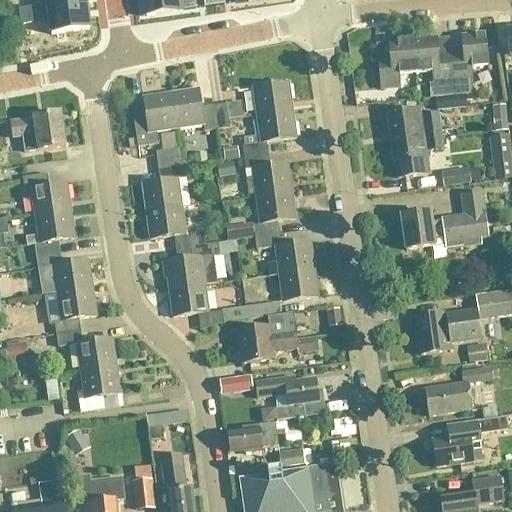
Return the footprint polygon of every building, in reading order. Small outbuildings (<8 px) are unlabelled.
[(85,10),(83,0),(44,0),(47,16),(85,10)] [(180,0),(138,0),(141,19),(182,14),(182,13),(195,11),(193,1),(180,3),(180,0)] [(212,0),(202,0),(204,10),(214,9),(212,0)] [(222,0),(212,0),(214,9),(223,7),(222,0)] [(17,12),(19,20),(31,18),(30,10),(18,12),(17,12)] [(85,10),(47,16),(50,38),(88,32),(85,10)] [(32,26),(31,18),(19,20),(20,28),(32,26)] [(460,57),(449,58),(451,85),(470,83),(469,71),(487,69),(483,35),(458,37),(460,57)] [(434,98),(451,96),(450,85),(451,85),(449,58),(437,59),(435,40),(410,42),(414,77),(430,75),(431,86),(426,87),(428,99),(434,98)] [(397,78),(414,77),(410,42),(385,45),(387,64),(376,65),(378,92),(398,90),(397,78)] [(254,120),(290,114),(286,87),(250,92),(254,120)] [(215,136),(211,111),(200,113),(197,94),(169,98),(174,133),(202,129),(203,137),(215,136)] [(451,97),(451,96),(434,98),(436,113),(465,110),(463,96),(451,97)] [(174,133),(169,98),(140,102),(142,117),(131,119),(135,150),(155,147),(153,136),(174,133)] [(493,134),(507,133),(505,108),(491,109),(493,134)] [(211,111),(215,136),(227,134),(223,109),(211,111)] [(389,141),(439,133),(436,115),(421,117),(420,111),(385,117),(389,141)] [(239,150),(241,162),(266,159),(265,147),(294,142),(290,114),(254,120),(258,147),(239,150)] [(10,126),(12,141),(12,142),(35,139),(37,154),(64,151),(59,117),(33,121),(32,122),(10,126)] [(428,175),(425,158),(426,158),(425,153),(442,151),(439,133),(389,141),(393,164),(395,163),(397,180),(431,175),(431,174),(428,175)] [(510,165),(507,138),(489,140),(492,168),(510,165)] [(156,175),(180,172),(177,152),(153,156),(156,175)] [(205,155),(192,157),(193,166),(206,164),(205,155)] [(249,175),(253,201),(290,196),(286,169),(268,172),(266,159),(241,162),(243,176),(249,175)] [(218,180),(234,177),(232,164),(215,168),(218,180)] [(441,174),(443,189),(471,185),(469,170),(441,174)] [(139,189),(143,218),(179,212),(179,209),(175,184),(182,183),(180,172),(156,175),(158,186),(139,189)] [(33,220),(72,214),(68,186),(47,189),(45,176),(21,179),(23,194),(29,193),(33,220)] [(479,241),(487,239),(480,193),(458,197),(462,221),(430,226),(428,215),(399,219),(405,254),(432,249),(431,243),(443,242),(444,246),(462,244),(463,249),(480,246),(479,241)] [(290,196),(253,201),(257,228),(251,229),(253,242),(278,238),(276,226),(294,224),(290,196)] [(171,241),(173,254),(203,249),(201,237),(193,238),(183,239),(179,212),(143,218),(147,245),(171,241)] [(35,259),(62,255),(61,243),(76,241),(72,214),(33,220),(36,238),(24,240),(25,249),(33,247),(35,259)] [(272,251),(277,279),(313,273),(308,246),(280,250),(278,238),(253,242),(255,254),(272,251)] [(215,248),(203,249),(173,254),(175,266),(159,268),(162,285),(165,284),(166,295),(203,290),(215,288),(211,261),(216,260),(215,248)] [(55,298),(95,291),(90,263),(64,267),(62,255),(35,259),(36,271),(51,269),(55,298)] [(218,284),(228,284),(227,259),(217,260),(218,284)] [(313,273),(277,279),(281,306),(317,301),(313,273)] [(207,317),(203,290),(166,295),(171,323),(207,317)] [(95,291),(55,298),(59,325),(53,326),(55,338),(78,334),(77,323),(99,319),(95,291)] [(511,292),(473,299),(475,312),(476,324),(511,319),(511,292)] [(250,321),(279,317),(277,305),(248,309),(250,321)] [(221,325),(250,321),(248,309),(220,313),(221,325)] [(479,342),(476,324),(475,312),(443,317),(443,316),(413,320),(419,358),(448,353),(447,347),(479,342)] [(266,321),(268,330),(236,334),(238,351),(296,343),(292,317),(266,321)] [(78,375),(115,369),(111,342),(80,346),(78,334),(55,338),(56,350),(74,347),(78,375)] [(316,353),(314,340),(296,343),(238,351),(240,368),(273,363),(272,356),(295,353),(296,356),(316,353)] [(467,365),(486,363),(484,347),(465,349),(467,365)] [(76,403),(78,413),(78,417),(102,413),(100,401),(119,399),(115,369),(78,375),(82,402),(76,403)] [(467,387),(479,386),(491,384),(490,372),(461,376),(463,388),(424,393),(428,420),(470,414),(467,387)] [(232,397),(252,394),(250,380),(230,383),(232,397)] [(256,385),(258,401),(286,397),(288,409),(274,411),(276,424),(304,420),(302,408),(321,405),(319,393),(314,393),(313,382),(293,385),(292,380),(256,385)] [(163,442),(159,418),(145,420),(149,444),(163,442)] [(504,419),(470,424),(473,438),(476,438),(506,433),(504,419)] [(445,428),(447,442),(431,444),(435,471),(480,465),(476,438),(473,438),(470,424),(445,428)] [(226,436),(229,454),(243,452),(244,456),(261,453),(261,451),(277,449),(274,427),(240,431),(241,434),(226,436)] [(301,451),(277,455),(280,470),(303,466),(301,451)] [(271,452),(259,457),(266,475),(278,469),(271,452)] [(180,469),(160,472),(165,509),(169,508),(169,511),(191,511),(189,492),(183,492),(180,469)] [(243,511),(341,511),(336,470),(280,478),(280,475),(266,476),(267,479),(240,483),(243,511)] [(114,511),(114,504),(122,503),(119,482),(88,485),(87,479),(74,481),(77,508),(89,507),(89,511),(114,511)] [(37,487),(41,510),(64,507),(60,483),(37,487)] [(142,511),(151,511),(147,483),(133,485),(136,511),(142,511)] [(472,494),(439,498),(441,511),(474,511),(474,508),(502,504),(499,485),(472,488),(472,494)]
